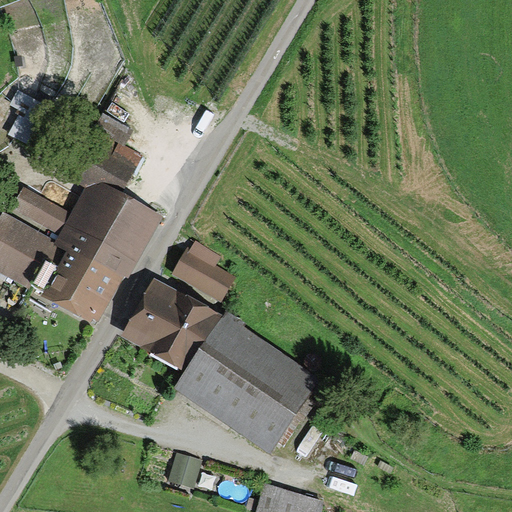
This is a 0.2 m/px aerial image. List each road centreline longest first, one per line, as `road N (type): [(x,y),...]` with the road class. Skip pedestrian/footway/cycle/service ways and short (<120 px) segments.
road 1 (residential): [(0,509),(306,0)]
road 2 (unknown): [(69,393),(322,490)]
